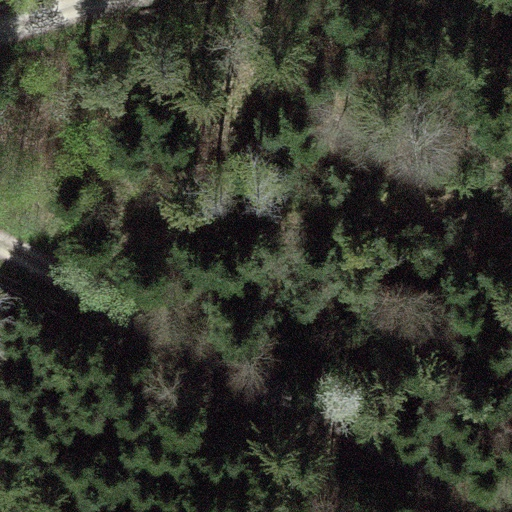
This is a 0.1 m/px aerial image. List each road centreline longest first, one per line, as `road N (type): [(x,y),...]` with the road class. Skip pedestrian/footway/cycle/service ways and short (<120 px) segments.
road 1 (track): [(511,511),(0,247)]
road 2 (track): [(134,0),(0,38)]
